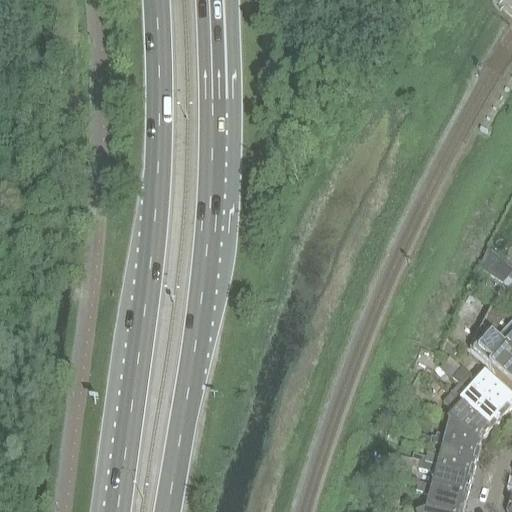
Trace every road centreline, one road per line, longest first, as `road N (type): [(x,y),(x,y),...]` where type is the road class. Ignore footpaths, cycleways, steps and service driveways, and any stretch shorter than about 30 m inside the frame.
road 1 (trunk): [(154,0),(153,209),(116,511)]
road 2 (trunk): [(165,511),(208,213),(209,48)]
